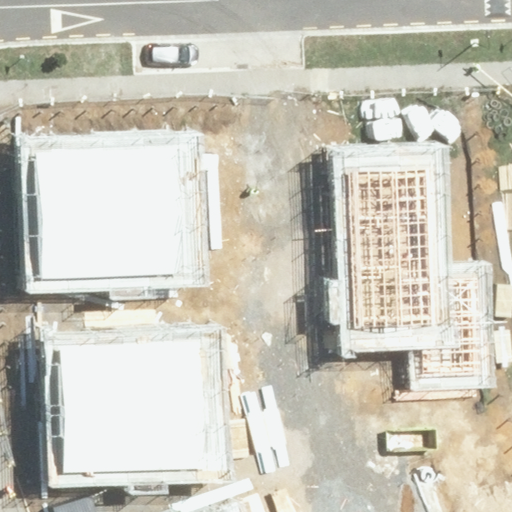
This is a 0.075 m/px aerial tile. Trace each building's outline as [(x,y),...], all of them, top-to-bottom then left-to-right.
[(42,155),(43,212),(177,208),(175,151),(42,155)] [(426,376),(489,373),(484,279),(438,281),(431,165),(329,171),(337,329),(423,324),(426,376)] [(43,212),(45,273),(179,269),(177,208),(43,212)] [(70,352),(72,409),(205,405),(203,348),(70,352)] [(72,409),(74,470),(207,466),(205,405),(72,409)]
